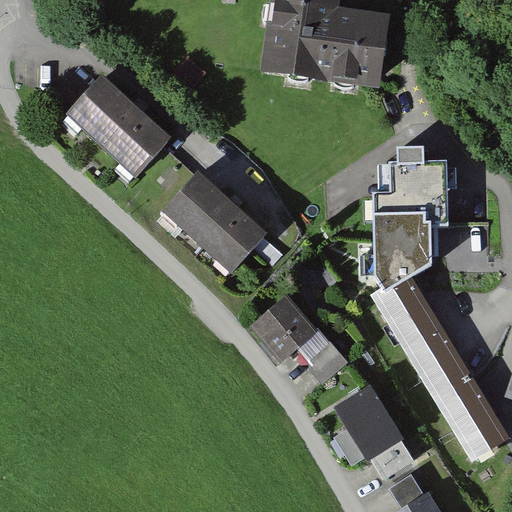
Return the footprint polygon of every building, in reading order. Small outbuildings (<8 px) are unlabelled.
[(342,0),(264,0),(251,88),(379,106),(390,27),(340,19),(342,0)] [(169,135),(98,71),(60,113),(131,176),(169,135)] [(448,162),(390,162),(391,193),(374,194),(375,276),(383,290),(412,273),(433,261),(432,225),(449,225),(448,162)] [(267,234),(193,168),(156,210),(230,275),(267,234)] [(509,441),(412,273),(383,290),(372,296),(472,462),(509,441)] [(341,356),(284,297),(256,325),(313,383),(341,356)] [(403,441),(371,386),(326,413),(358,468),(403,441)] [(386,511),(437,511),(425,490),(387,511),(386,511)]
